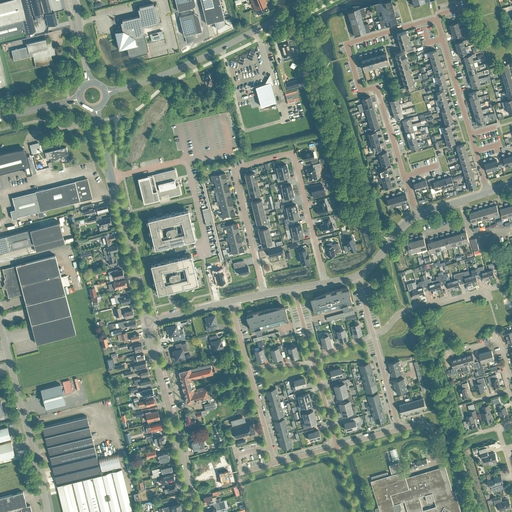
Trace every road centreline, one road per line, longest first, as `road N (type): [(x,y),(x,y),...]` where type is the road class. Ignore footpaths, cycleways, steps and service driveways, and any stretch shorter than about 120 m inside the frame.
road 1 (residential): [(263,293),(235,172),(285,153),(294,158),(325,282)]
road 2 (residential): [(416,215),(375,87),(360,91),(346,43),(436,19)]
road 3 (secondary): [(105,92),(156,77),(314,0)]
road 4 (secondary): [(148,321),(95,109)]
road 5 (secondary): [(194,511),(148,321)]
road 6 (unclassified): [(47,511),(0,325)]
road 7 (residential): [(436,19),(487,192)]
road 8 (residential): [(248,368),(274,461),(336,446)]
road 9 (residential): [(486,289),(404,309),(373,334)]
